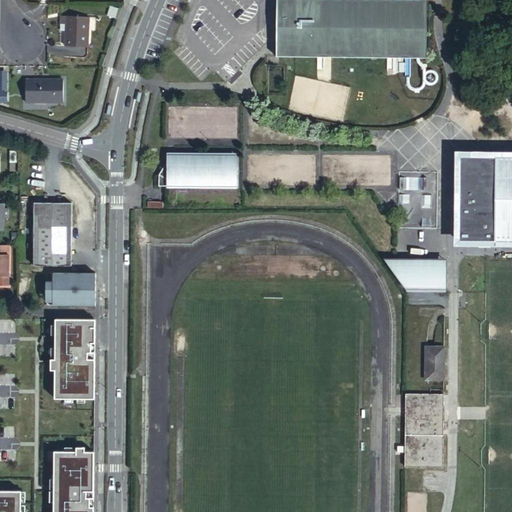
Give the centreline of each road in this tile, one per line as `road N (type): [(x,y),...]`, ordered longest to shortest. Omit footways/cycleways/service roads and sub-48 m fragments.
road 1 (residential): [(118,152),(114,511)]
road 2 (residential): [(158,0),(130,76),(118,152)]
road 3 (residential): [(118,152),(0,122)]
